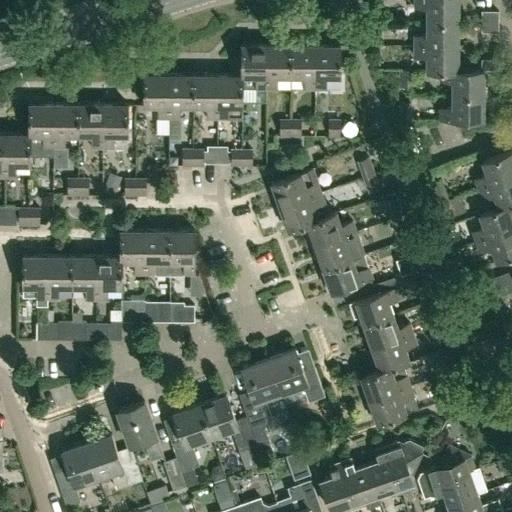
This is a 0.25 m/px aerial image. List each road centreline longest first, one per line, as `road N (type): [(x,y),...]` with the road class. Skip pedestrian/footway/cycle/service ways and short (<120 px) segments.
road 1 (residential): [(22,430),(89,407),(106,389),(255,336)]
road 2 (residential): [(154,199),(219,200),(255,336)]
road 3 (tertiary): [(0,55),(178,0)]
